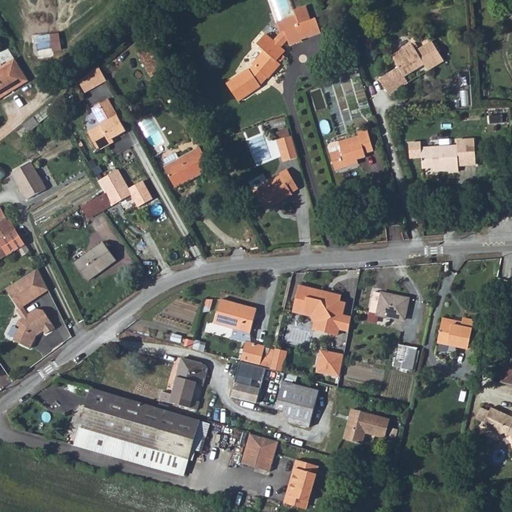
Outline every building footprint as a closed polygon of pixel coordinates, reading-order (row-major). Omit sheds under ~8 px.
[(285,0),(289,27),(309,24),(308,18),(306,2),(305,0),(285,0)] [(306,2),(308,18),(321,16),(318,0),(306,2)] [(309,24),(289,27),(291,39),(295,38),(297,46),(298,52),(311,50),(311,49),(331,45),(328,30),(323,31),(321,16),(308,18),(309,24)] [(58,33),(35,37),(38,50),(52,48),(53,53),(62,51),(58,33)] [(256,70),(236,83),(248,100),(268,87),(266,84),(273,79),(274,80),(288,66),(287,63),(292,57),(289,53),(282,46),(274,38),(267,45),(274,52),(260,64),(263,68),(258,73),(256,70)] [(291,39),(282,46),(289,53),(297,46),(295,38),(291,39)] [(434,68),(449,58),(435,38),(420,47),(416,42),(396,55),(404,67),(410,76),(430,62),(434,68)] [(169,64),(156,41),(144,49),(157,72),(169,64)] [(27,78),(15,57),(0,65),(0,91),(2,90),(3,92),(27,78)] [(98,66),(78,83),(85,93),(107,82),(98,66)] [(415,83),(410,76),(404,67),(385,80),(395,96),(415,83)] [(112,93),(104,98),(107,102),(98,107),(105,118),(92,126),(102,145),(114,139),(114,134),(116,133),(130,125),(112,93)] [(107,102),(104,98),(96,102),(98,107),(107,102)] [(46,103),(33,114),(38,121),(52,110),(46,103)] [(38,121),(33,114),(22,123),(28,130),(38,121)] [(289,128),(274,132),(283,162),(298,157),(289,128)] [(335,146),(333,149),(340,170),(358,165),(356,162),(378,155),(372,132),(361,134),(362,136),(335,146)] [(460,146),(420,149),(420,144),(410,145),(411,160),(421,160),(422,171),(451,169),(451,170),(462,170),(461,163),(478,162),(477,137),(459,138),(460,146)] [(200,149),(164,169),(167,174),(174,187),(192,178),(190,175),(192,174),(195,179),(212,170),(200,149)] [(31,161),(14,171),(31,197),(47,186),(31,161)] [(122,166),(104,177),(110,187),(117,200),(136,190),(122,166)] [(291,176),(263,190),(272,208),(301,193),(299,189),(305,187),(296,170),(290,173),(291,176)] [(117,200),(110,187),(101,192),(108,205),(117,200)] [(101,192),(87,201),(94,213),(108,205),(101,192)] [(30,246),(1,201),(0,202),(0,214),(1,217),(0,217),(0,239),(0,258),(20,245),(23,250),(30,246)] [(104,243),(74,264),(87,281),(116,260),(104,243)] [(24,301),(48,283),(38,262),(7,285),(20,303),(18,305),(24,313),(19,316),(17,320),(18,321),(11,334),(32,344),(38,330),(45,325),(48,328),(56,322),(44,304),(36,304),(29,309),(24,301)] [(314,293),(314,290),(287,286),(283,312),(294,314),(294,309),(304,311),(311,321),(309,330),(323,332),(323,329),(330,330),(335,299),(330,299),(331,296),(314,293)] [(206,316),(225,322),(242,328),(249,304),(213,292),(206,316)] [(406,302),(372,296),(368,318),(396,323),(396,322),(403,322),(406,302)] [(294,309),(294,314),(302,315),(306,321),(305,329),(309,330),(311,321),(304,311),(294,309)] [(462,344),(466,328),(467,322),(455,320),(454,326),(435,322),(430,344),(461,351),(462,344)] [(222,332),(239,337),(244,338),(242,328),(225,322),(222,332)] [(477,347),(480,331),(466,328),(462,344),(477,347)] [(234,356),(236,357),(253,361),(258,342),(244,338),(239,337),(234,356)] [(265,365),(268,345),(258,342),(253,361),(265,365)] [(334,372),(337,349),(313,346),(310,368),(334,372)] [(389,363),(406,365),(408,350),(391,347),(389,363)] [(188,380),(199,383),(203,365),(201,361),(173,354),(163,389),(152,386),(149,396),(188,407),(191,398),(184,395),(188,380)] [(511,357),(500,355),(494,385),(511,389),(511,357)] [(286,418),(306,423),(309,412),(315,386),(291,380),(281,378),(283,369),(265,365),(253,361),(236,357),(227,393),(279,406),(286,418)] [(291,380),(293,372),(283,369),(281,378),(291,380)] [(196,419),(86,388),(70,444),(179,475),(185,457),(191,459),(193,449),(188,448),(196,419)] [(381,433),(386,414),(347,404),(340,433),(358,438),(361,428),(381,433)] [(478,433),(482,416),(473,412),(468,424),(477,428),(475,431),(478,433)] [(484,412),(482,416),(478,433),(493,440),(498,438),(504,441),(511,459),(511,458),(511,413),(508,423),(484,412)] [(207,423),(196,419),(188,448),(193,449),(199,451),(207,423)] [(278,442),(251,434),(242,463),(270,471),(278,442)] [(284,491),(282,500),(297,504),(299,496),(306,498),(310,484),(314,471),(307,469),(309,461),(294,457),(292,465),(293,465),(286,492),(284,491)] [(316,463),(309,461),(307,469),(314,471),(316,463)] [(299,496),(297,504),(304,506),(306,498),(299,496)]
